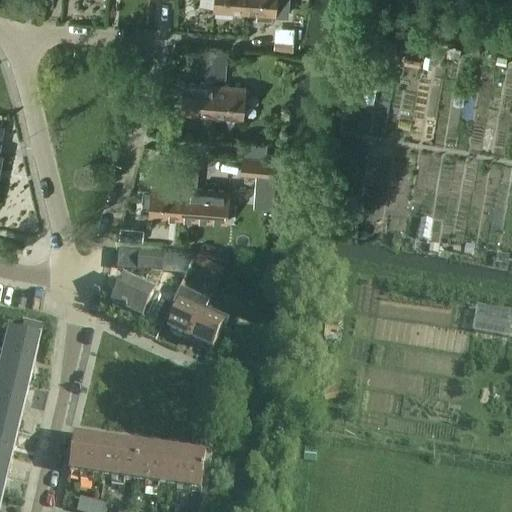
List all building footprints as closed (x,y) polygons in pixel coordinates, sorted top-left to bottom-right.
[(214,0),(213,10),(244,13),(245,0),(214,0)] [(245,0),(244,13),(257,13),(257,19),(272,21),(273,15),(276,15),(276,11),(288,12),(288,0),(245,0)] [(275,37),(274,51),(292,52),(293,39),(275,37)] [(215,77),(217,52),(207,51),(205,76),(215,77)] [(227,53),(217,52),(215,77),(226,78),(227,53)] [(181,113),(212,116),(215,85),(184,82),(181,113)] [(246,87),(215,85),(212,116),(244,118),(246,87)] [(183,172),(179,219),(226,223),(229,192),(193,189),(193,184),(197,185),(199,164),(185,163),(184,172),(183,172)] [(143,192),(142,208),(150,208),(149,216),(155,217),(154,222),(164,223),(165,218),(179,219),(183,172),(153,169),(151,185),(151,192),(143,192)] [(232,251),(230,263),(248,266),(250,255),(232,251)] [(163,259),(139,257),(138,273),(161,275),(163,259)] [(154,296),(124,282),(111,308),(122,313),(122,314),(126,316),(127,315),(142,322),(154,296)] [(180,291),(165,323),(171,328),(169,334),(189,344),(205,311),(208,304),(180,291)] [(205,311),(189,344),(212,354),(227,321),(205,311)] [(21,337),(9,334),(4,357),(34,365),(43,329),(24,325),(21,337)] [(34,365),(4,357),(0,373),(0,380),(29,388),(34,365)] [(0,404),(23,411),(29,388),(0,380),(0,404)] [(0,429),(18,433),(23,411),(0,404),(0,429)] [(0,453),(13,456),(18,433),(0,429),(0,453)] [(74,440),(69,476),(80,477),(79,484),(93,486),(94,479),(102,481),(108,445),(76,440),(74,440)] [(108,445),(102,481),(112,482),(111,488),(124,490),(125,484),(135,485),(140,449),(108,445)] [(140,449),(135,485),(146,487),(145,493),(159,495),(159,489),(167,490),(173,454),(140,449)] [(0,477),(7,479),(13,456),(0,453),(0,477)] [(173,454),(167,490),(201,495),(206,459),(204,459),(204,458),(173,454)] [(86,511),(88,503),(80,501),(77,511),(86,511)] [(95,511),(97,505),(88,503),(86,511),(95,511)]
